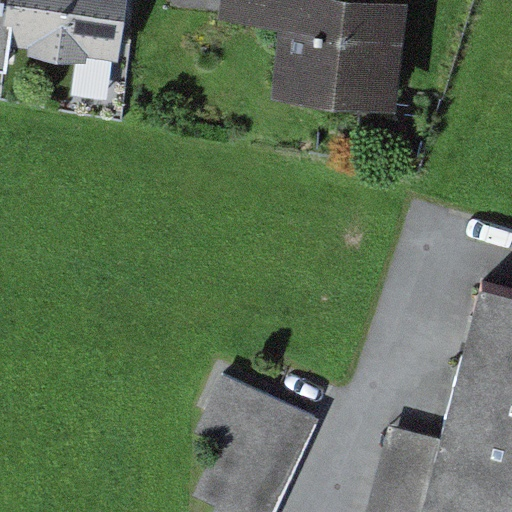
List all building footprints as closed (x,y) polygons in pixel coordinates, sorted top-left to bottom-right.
[(0,0),(0,19),(18,21),(15,45),(138,61),(145,0),(0,0)] [(235,0),(234,19),(300,27),(292,98),(416,113),(429,0),(235,0)] [(511,511),(511,282),(483,275),(441,432),(421,508),(437,511),(511,511)] [(276,511),(327,406),(282,385),(232,361),(201,426),(224,436),(199,489),(222,500),(216,511),(276,511)] [(403,422),(378,511),(437,511),(421,508),(441,432),(403,422)]
